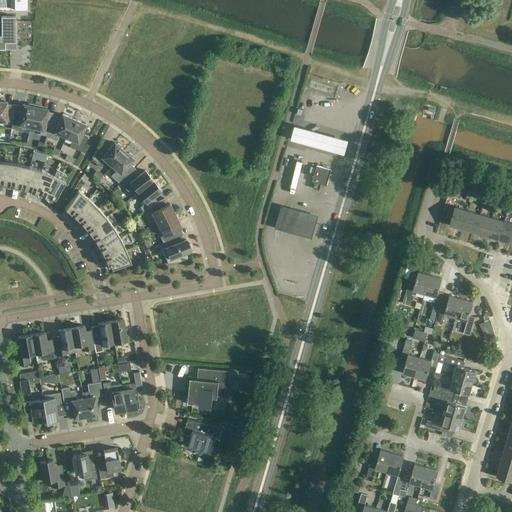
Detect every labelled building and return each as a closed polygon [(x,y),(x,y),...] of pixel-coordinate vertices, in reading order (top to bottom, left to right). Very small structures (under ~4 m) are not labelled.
[(14,0),(14,10),(27,10),(27,0),(14,0)] [(4,42),(15,42),(14,17),(1,17),(1,35),(0,35),(0,46),(4,47),(4,42)] [(6,107),(6,102),(0,102),(0,121),(12,122),(13,111),(13,109),(7,109),(6,107)] [(19,112),(13,111),(12,122),(11,128),(19,130),(20,125),(30,127),(35,105),(28,103),(28,105),(23,104),(21,111),(19,112)] [(41,108),(41,106),(35,105),(30,127),(41,130),(39,135),(46,136),(50,124),(52,119),(45,117),(47,109),(41,108)] [(62,114),(56,127),(50,124),(46,136),(56,141),(59,134),(66,137),(74,120),(62,114)] [(80,137),(86,125),(74,120),(66,137),(73,140),(70,147),(81,152),(86,140),(80,137)] [(295,127),(291,143),(338,155),(347,157),(351,142),(340,139),(295,127)] [(106,161),(111,166),(124,151),(120,148),(121,146),(118,143),(115,144),(114,142),(105,153),(98,146),(91,159),(100,167),(106,161)] [(121,183),(130,174),(124,169),(133,159),(132,158),(132,155),(129,153),(127,154),(124,151),(111,166),(116,170),(111,176),(120,184),(121,183)] [(4,162),(2,182),(2,185),(9,186),(9,183),(13,184),(17,164),(16,164),(4,162)] [(17,164),(13,184),(12,186),(20,188),(20,185),(23,186),(24,186),(29,166),(29,167),(17,164)] [(326,186),(331,169),(316,165),(312,182),(314,182),(313,188),(319,190),(320,184),(326,186)] [(30,167),(29,166),(24,186),(23,186),(23,188),(30,191),(31,188),(34,189),(34,190),(41,170),(29,167),(30,167)] [(42,170),(41,170),(34,190),(34,189),(33,192),(40,194),(41,192),(44,193),(45,194),(53,175),(42,171),(42,170)] [(133,187),(138,193),(153,181),(145,171),(134,179),(130,174),(121,183),(127,191),(133,187)] [(80,178),(85,183),(89,178),(84,173),(80,178)] [(53,175),(45,194),(44,193),(43,196),(50,199),(51,197),(55,199),(65,182),(53,176),(53,175)] [(149,207),(155,204),(151,199),(161,191),(153,181),(138,193),(146,203),(140,207),(143,211),(149,207)] [(78,190),(65,208),(70,213),(72,211),(75,213),(75,214),(88,198),(78,190)] [(89,199),(88,198),(75,214),(75,213),(73,215),(78,220),(80,219),(82,221),(83,221),(98,207),(97,207),(89,199)] [(149,207),(158,224),(175,216),(169,204),(164,206),(161,200),(155,204),(149,207)] [(457,230),(462,231),(468,210),(455,206),(450,225),(458,227),(457,230)] [(98,208),(98,207),(83,221),(82,221),(81,223),(86,228),(87,227),(90,229),(90,230),(106,217),(98,208)] [(275,227),(312,237),(317,217),(280,207),(275,227)] [(467,230),(474,232),(480,213),(468,210),(462,231),(466,232),(467,230)] [(481,237),(486,238),(492,217),(480,213),(474,232),(482,234),(481,237)] [(163,242),(176,237),(179,236),(176,230),(181,227),(175,216),(158,224),(163,236),(160,237),(163,242)] [(106,217),(90,230),(90,229),(88,231),(92,237),(94,235),(96,238),(97,239),(114,227),(113,227),(106,217)] [(491,237),(499,239),(504,221),(492,217),(486,238),(491,240),(491,237)] [(506,244),(510,245),(511,239),(511,222),(504,221),(499,239),(507,242),(506,244)] [(114,228),(114,227),(97,239),(96,238),(94,240),(98,246),(100,245),(102,247),(102,248),(120,238),(114,228)] [(179,243),(176,237),(163,242),(170,258),(166,259),(168,264),(188,260),(185,253),(190,251),(190,250),(192,249),(190,244),(188,244),(186,240),(179,243)] [(120,238),(102,248),(102,247),(100,249),(103,255),(105,254),(107,257),(107,258),(126,250),(126,249),(120,239),(120,238)] [(150,239),(144,241),(146,248),(152,245),(150,239)] [(126,250),(107,258),(107,257),(105,258),(108,265),(110,264),(111,268),(131,262),(126,250)] [(401,303),(408,305),(410,299),(413,290),(424,293),(430,275),(418,271),(414,285),(408,283),(404,297),(403,300),(402,299),(401,303)] [(441,278),(430,275),(424,293),(435,297),(432,310),(438,311),(439,307),(443,294),(437,292),(441,278)] [(445,309),(439,307),(438,311),(435,321),(441,323),(444,314),(456,317),(461,299),(449,295),(445,309)] [(472,302),(461,299),(456,317),(467,320),(463,333),(469,335),(475,317),(469,316),(472,302)] [(123,319),(110,321),(114,343),(123,341),(124,343),(129,342),(127,332),(125,332),(123,319)] [(99,336),(92,337),(95,348),(95,352),(102,351),(101,345),(114,343),(110,321),(97,323),(99,336)] [(481,326),(485,335),(492,332),(488,323),(481,326)] [(84,326),(71,328),(75,352),(95,348),(92,337),(92,333),(86,334),(85,332),(84,326)] [(58,339),(52,340),(56,358),(55,355),(75,352),(71,328),(58,330),(59,337),(58,339)] [(48,354),(48,360),(56,358),(52,340),(46,341),(44,332),(31,335),(35,354),(41,352),(42,355),(48,354)] [(30,354),(35,354),(31,335),(18,337),(20,345),(13,346),(16,365),(29,363),(28,357),(30,354)] [(402,372),(414,376),(419,357),(408,354),(412,341),(405,339),(400,357),(406,359),(402,372)] [(431,361),(419,357),(414,376),(425,379),(429,366),(436,367),(437,362),(439,354),(440,353),(433,351),(431,361)] [(457,366),(454,377),(472,382),(476,371),(462,367),(463,361),(439,354),(437,362),(443,363),(445,362),(457,366)] [(117,364),(119,371),(130,369),(129,362),(117,364)] [(44,385),(43,375),(50,375),(50,365),(39,366),(39,372),(33,373),(34,386),(44,385)] [(190,378),(187,403),(198,404),(198,407),(211,408),(212,398),(217,398),(217,396),(228,397),(230,371),(198,368),(197,379),(190,378)] [(434,385),(433,390),(439,392),(453,396),(455,390),(469,395),(472,382),(454,377),(450,388),(441,386),(441,387),(434,385)] [(19,381),(21,394),(30,392),(28,379),(19,381)] [(89,397),(83,399),(86,416),(91,415),(92,417),(100,416),(98,406),(96,406),(95,397),(103,396),(100,382),(87,384),(88,392),(89,397)] [(125,410),(122,390),(121,384),(110,386),(110,382),(102,383),(103,389),(105,401),(106,405),(113,404),(114,410),(118,409),(119,411),(125,410)] [(130,389),(122,390),(125,410),(139,407),(137,393),(134,394),(133,389),(136,388),(135,383),(129,384),(130,389)] [(80,417),(86,416),(83,399),(76,400),(75,391),(70,392),(69,387),(61,389),(63,402),(71,401),(73,410),(71,410),(72,420),(81,419),(80,417)] [(439,392),(438,398),(447,401),(443,413),(462,418),(465,406),(452,402),(453,396),(439,392)] [(48,398),(42,399),(46,423),(58,421),(55,406),(61,405),(59,393),(48,395),(48,398)] [(46,423),(42,399),(23,403),(25,417),(31,416),(32,423),(46,421),(46,423)] [(458,430),(462,418),(443,413),(440,424),(427,420),(425,426),(443,431),(445,426),(458,430)] [(183,434),(191,436),(188,447),(211,453),(216,437),(219,438),(222,428),(187,418),(183,434)] [(505,443),(503,450),(511,452),(511,439),(504,437),(502,442),(505,443)] [(105,462),(97,464),(100,479),(113,476),(112,470),(120,469),(119,462),(121,462),(120,454),(118,455),(117,448),(103,451),(105,462)] [(375,468),(386,471),(392,453),(380,449),(376,463),(370,461),(365,479),(371,481),(375,468)] [(498,457),(497,461),(511,465),(511,452),(503,450),(501,458),(498,457)] [(403,456),(392,453),(386,471),(398,475),(403,456)] [(86,454),(72,456),(75,474),(83,472),(84,480),(96,478),(93,460),(87,461),(86,454)] [(39,462),(43,482),(50,481),(51,488),(64,486),(62,475),(55,476),(53,459),(39,462)] [(511,479),(511,465),(497,461),(496,466),(498,467),(496,475),(511,479)] [(412,488),(413,483),(420,486),(426,467),(414,463),(410,477),(404,475),(403,478),(400,489),(406,491),(407,487),(412,488)] [(437,470),(426,467),(420,486),(432,489),(429,498),(435,500),(439,486),(433,484),(437,470)] [(400,489),(403,478),(397,476),(392,494),(398,496),(400,489)] [(441,485),(439,495),(445,496),(447,486),(441,485)] [(361,511),(374,511),(376,508),(364,504),(367,495),(361,493),(357,507),(363,509),(361,511)] [(40,503),(41,511),(49,511),(55,510),(54,501),(48,502),(40,503)] [(387,511),(376,508),(374,511),(393,511),(396,504),(389,502),(387,511)] [(418,511),(420,507),(415,505),(407,503),(403,511),(418,511)]
